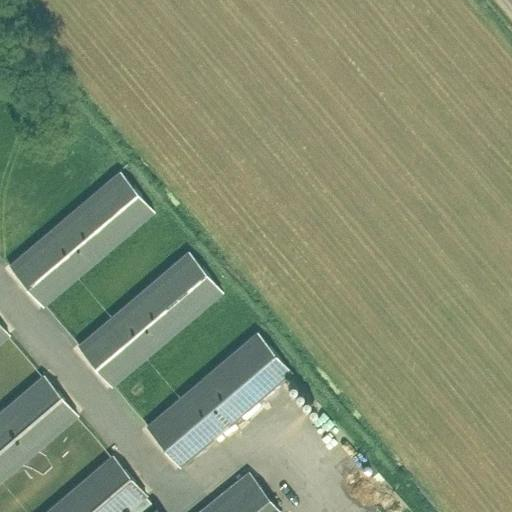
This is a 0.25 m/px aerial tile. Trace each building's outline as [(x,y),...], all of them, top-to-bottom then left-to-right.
[(119,169),(8,264),(43,304),(153,210),(119,169)] [(187,250),(77,344),(111,384),(222,290),(187,250)] [(0,340),(8,333),(0,323),(0,340)] [(256,330),(146,424),(180,465),(290,371),(256,330)] [(0,479),(77,413),(43,373),(0,409),(0,479)] [(124,511),(146,494),(111,453),(43,511),(124,511)] [(273,511),(279,508),(248,470),(195,511),(273,511)]
